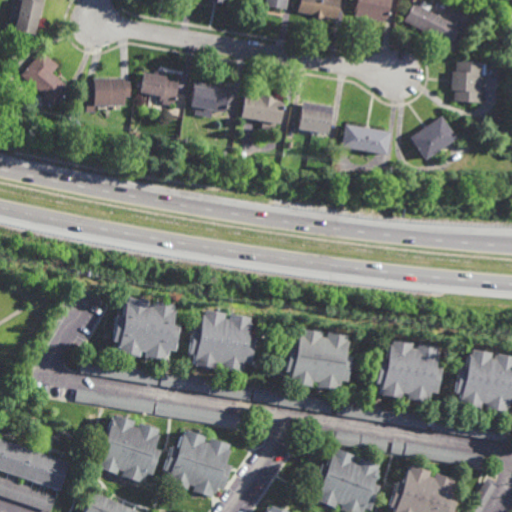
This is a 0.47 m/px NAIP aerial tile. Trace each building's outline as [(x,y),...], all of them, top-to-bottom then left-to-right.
[(40,0),(40,5),(38,4),(31,36),(11,32),(13,20),(7,19),(10,3),(15,4),(15,0),(40,0)] [(283,0),(282,9),(262,6),(263,0),(283,0)] [(337,0),(333,19),(321,17),(320,21),(308,19),(309,14),(294,11),(296,0),(337,0)] [(387,0),(383,19),(382,19),(381,22),(352,15),(353,13),(351,12),(353,0),(387,0)] [(426,10),(456,26),(446,44),(428,34),(427,37),(418,32),(419,30),(400,20),(410,2),(416,5),(419,0),(421,0),(429,4),(426,10)] [(51,102),(20,74),(41,50),(57,64),(51,71),(66,85),(51,102)] [(481,74),(478,73),(477,90),(478,90),(478,95),(477,94),(476,101),(450,100),(450,89),(447,89),(448,69),(452,69),(452,59),(478,60),(478,62),(482,62),(481,74)] [(173,104),(168,103),(168,105),(161,104),(161,101),(159,100),(160,95),(138,91),(141,71),(164,75),(164,76),(178,79),(173,104)] [(121,80),(129,80),(129,96),(121,96),(121,103),(94,104),(94,112),(85,112),(85,96),(91,96),(90,76),(121,76),(121,80)] [(223,112),(211,110),(210,117),(193,114),(194,107),(192,107),(193,105),(189,105),(193,81),(228,87),(223,112)] [(275,100),(282,101),(278,123),(240,117),(243,94),(258,97),(259,93),(276,96),(275,100)] [(326,132),(295,128),(299,100),(330,105),(326,132)] [(422,159),(407,136),(438,114),(454,137),(422,159)] [(383,154),(338,146),(343,123),(387,131),(383,154)] [(463,153),(460,148),(467,144),(470,148),(463,153)] [(225,158),(218,156),(220,150),(226,151),(225,158)] [(143,305),(148,306),(149,300),(168,303),(167,309),(170,310),(168,323),(175,325),(171,349),(164,348),(163,354),(161,354),(160,359),(140,356),(140,351),(136,350),(135,355),(115,352),(116,346),(114,346),(115,340),(108,339),(112,314),(118,315),(120,301),(123,302),(124,296),(144,300),(143,305)] [(220,317),(225,318),(226,313),(245,316),(244,322),(247,322),(245,336),(251,337),(247,362),(241,361),(240,367),(238,367),(237,372),(216,368),(216,367),(212,366),(211,368),(191,364),(192,359),(190,358),(191,353),(185,352),(188,326),(195,327),(197,313),(200,314),(201,309),(221,312),(220,317)] [(314,335),(320,336),(321,331),(340,335),(339,339),(342,340),(339,354),(346,355),(341,381),(335,380),(335,385),(332,384),(332,390),(312,386),(312,385),(306,384),(306,385),(286,382),(287,372),(281,372),(286,345),(289,346),(292,332),(294,332),(295,327),(315,331),(314,335)] [(405,347),(409,347),(411,342),(431,345),(430,351),(433,351),(431,365),(436,366),(433,392),(425,391),(424,397),(423,397),(423,400),(402,398),(403,396),(397,395),(397,396),(376,394),(377,388),(375,388),(376,383),(370,382),(373,355),(380,356),(382,342),(384,342),(385,339),(405,341),(405,347)] [(486,357),(491,357),(492,352),(511,356),(511,361),(511,368),(511,375),(511,401),(507,401),(506,406),(504,406),(503,411),(483,408),(483,406),(478,405),(478,407),(457,405),(458,398),(456,398),(457,393),(451,392),(454,366),(461,367),(462,352),(465,353),(466,348),(486,351),(486,357)] [(157,372),(155,384),(77,371),(79,359),(157,372)] [(248,399),(158,385),(160,372),(250,387),(248,399)] [(327,413),(251,400),(254,387),(329,400),(327,413)] [(150,413),(73,400),(75,388),(152,400),(150,413)] [(243,428),(153,413),(155,401),(245,416),(243,428)] [(423,428),(333,413),(335,401),(425,416),(423,428)] [(129,420),(127,426),(133,427),(134,423),(153,429),(152,434),(153,434),(149,448),(155,450),(148,474),(141,472),(140,478),(138,477),(136,482),(116,476),(117,473),(112,472),(112,474),(92,468),(94,462),(92,462),(94,456),(88,454),(95,430),(102,432),(106,418),(108,419),(109,415),(129,420)] [(507,441),(430,429),(432,417),(509,429),(507,441)] [(387,438),(326,429),(325,441),(385,451),(387,438)] [(201,436),(199,441),(204,443),(206,439),(225,444),(223,449),(225,450),(221,464),(227,466),(220,489),(213,488),(212,493),(209,492),(208,497),(188,491),(190,486),(184,485),(183,488),(165,483),(166,478),(164,477),(166,472),(160,470),(167,446),(174,447),(178,434),(180,434),(181,430),(201,436)] [(391,440),(389,453),(480,467),(483,454),(391,440)] [(0,442),(62,464),(53,490),(0,471),(0,442)] [(349,456),(347,461),(352,463),(354,457),(375,465),(368,484),(373,486),(365,510),(359,508),(357,511),(339,511),(336,511),(338,506),(332,504),(330,509),(311,502),(313,496),(311,495),(313,490),(306,487),(315,464),(321,467),(326,452),(329,454),(331,449),(349,456)] [(425,472),(424,477),(428,478),(430,473),(450,479),(448,483),(451,484),(447,498),(453,501),(449,511),(390,511),(391,509),(384,507),(392,482),(398,483),(402,470),(405,471),(406,467),(425,472)] [(47,511),(0,495),(0,477),(52,496),(47,511)] [(80,511),(89,492),(133,511),(80,511)]
